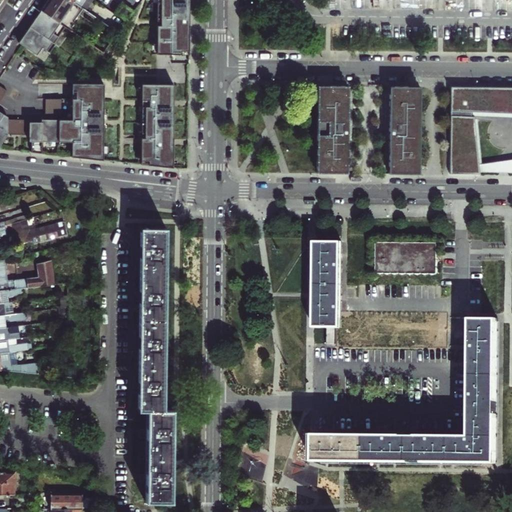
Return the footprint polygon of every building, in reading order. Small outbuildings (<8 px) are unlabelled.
[(85,11),(70,0),(48,0),(41,10),(65,27),(69,30),(74,23),(72,21),(78,13),(93,24),(97,19),(85,11)] [(70,0),(85,11),(92,0),(70,0)] [(157,0),(157,54),(189,55),(189,0),(157,0)] [(122,3),(114,14),(125,22),(133,11),(122,3)] [(54,43),(65,27),(41,10),(18,42),(20,43),(36,55),(42,48),(49,53),(55,44),(54,43)] [(71,157),(103,160),(104,82),(72,82),(72,118),(41,118),(41,121),(29,121),(29,140),(32,140),(31,153),(42,154),(42,142),(71,142),(71,157)] [(141,165),(173,168),(174,83),(142,83),(141,165)] [(331,173),(343,173),(343,164),(347,165),(348,95),(344,95),(344,86),(332,86),(332,90),(317,90),(316,169),(331,169),(331,173)] [(404,170),(419,170),(420,91),(405,91),(405,86),(393,86),(393,95),(389,95),(388,165),(392,165),(392,174),(404,174),(404,170)] [(511,87),(450,87),(449,175),(479,175),(479,172),(480,165),(474,117),(471,117),(471,114),(511,115),(511,87)] [(61,97),(45,97),(45,112),(61,113),(61,97)] [(26,119),(8,119),(8,134),(10,134),(26,134),(26,119)] [(479,172),(511,172),(511,160),(480,165),(479,172)] [(13,206),(11,199),(0,202),(0,206),(1,210),(13,206)] [(0,226),(5,225),(11,224),(26,219),(28,218),(27,215),(3,222),(0,222),(0,226)] [(14,234),(29,230),(26,219),(11,224),(12,227),(14,234)] [(61,222),(29,230),(33,239),(34,243),(62,236),(61,222)] [(0,238),(8,235),(6,228),(5,225),(0,226),(0,238)] [(138,344),(138,385),(134,385),(134,387),(133,389),(138,389),(138,410),(147,411),(146,431),(144,431),(144,433),(144,435),(146,435),(146,476),(144,476),(144,478),(144,480),(146,480),(145,502),(171,502),(172,410),(163,410),(165,228),(140,228),(140,249),(139,249),(138,251),(138,253),(140,253),(139,294),(137,294),(137,296),(137,299),(139,299),(139,340),(137,340),(137,341),(136,344),(138,344)] [(14,234),(17,244),(33,239),(29,230),(14,234)] [(336,327),(341,327),(341,317),(341,242),(315,242),(314,327),(327,327),(336,327)] [(376,273),(437,274),(437,243),(376,243),(376,273)] [(0,290),(21,288),(52,284),(53,284),(50,260),(36,263),(38,277),(7,281),(5,270),(0,271),(0,290)] [(0,303),(3,303),(1,294),(4,294),(8,296),(22,295),(21,288),(0,290),(0,303)] [(3,303),(4,315),(14,314),(12,301),(8,302),(3,303)] [(0,327),(6,327),(5,319),(7,319),(10,321),(25,319),(24,312),(14,314),(4,315),(0,315),(0,327)] [(70,319),(62,320),(63,332),(71,331),(70,319)] [(471,319),(470,436),(497,436),(498,319),(471,319)] [(6,334),(6,327),(0,327),(0,340),(7,339),(15,338),(27,337),(26,331),(16,333),(6,334)] [(336,346),(336,327),(327,327),(327,346),(336,346)] [(0,352),(8,352),(15,351),(28,349),(32,349),(31,343),(27,343),(16,344),(8,345),(7,339),(0,340),(0,352)] [(10,365),(25,364),(24,359),(16,360),(15,351),(8,352),(10,365)] [(10,365),(8,352),(0,352),(0,370),(38,374),(37,362),(25,364),(10,365)] [(497,463),(497,436),(470,436),(457,436),(315,435),(314,461),(497,463)] [(14,472),(0,471),(0,493),(14,493),(14,472)] [(50,508),(56,508),(82,508),(82,496),(82,492),(50,492),(50,508)] [(82,496),(82,508),(92,508),(92,496),(82,496)]
